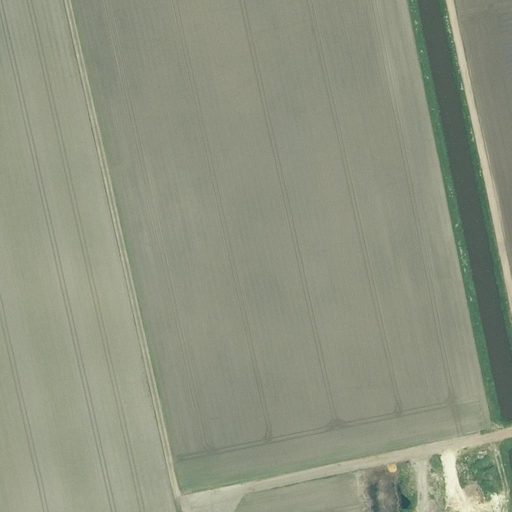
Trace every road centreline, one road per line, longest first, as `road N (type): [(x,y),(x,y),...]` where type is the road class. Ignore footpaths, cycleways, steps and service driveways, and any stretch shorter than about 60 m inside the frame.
road 1 (track): [(194,508),(180,498),(69,0)]
road 2 (track): [(511,435),(197,500),(192,511)]
road 3 (track): [(511,299),(449,0)]
